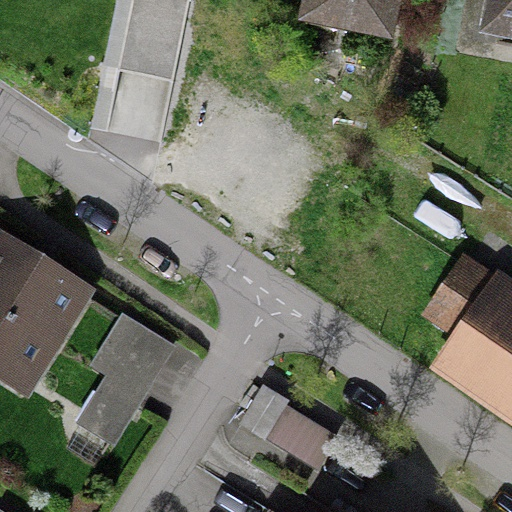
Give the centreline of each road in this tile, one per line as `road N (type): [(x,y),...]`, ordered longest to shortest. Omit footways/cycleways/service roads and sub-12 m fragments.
road 1 (unclassified): [(270,299),(0,111)]
road 2 (unclassified): [(511,460),(270,299)]
road 3 (residential): [(159,479),(270,299)]
